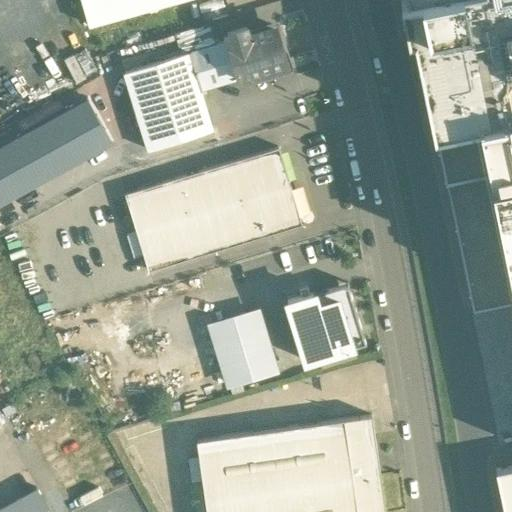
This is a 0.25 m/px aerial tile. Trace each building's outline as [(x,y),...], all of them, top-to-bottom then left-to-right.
[(81,0),(89,25),(178,0),(81,0)] [(511,0),(398,0),(432,121),(488,110),(500,173),(511,170),(511,0)] [(181,55),(215,44),(209,24),(175,35),(181,55)] [(274,26),(248,34),(245,28),(226,33),(228,40),(240,78),(285,65),(274,26)] [(215,44),(189,52),(201,90),(240,78),(228,40),(215,44)] [(63,58),(76,82),(98,69),(84,45),(63,58)] [(181,55),(124,72),(147,150),(213,130),(201,90),(189,52),(181,55)] [(0,144),(0,205),(113,142),(87,96),(0,144)] [(488,110),(432,121),(472,307),(511,299),(511,464),(496,469),(505,511),(511,511),(511,170),(500,173),(488,110)] [(278,148),(125,194),(148,270),(301,224),(278,148)] [(347,282),(286,301),(305,361),(318,357),(352,347),(365,343),(347,282)] [(255,311),(211,324),(229,383),(273,370),(255,311)] [(352,347),(318,357),(321,368),(356,358),(352,347)] [(384,511),(371,415),(196,440),(206,511),(384,511)] [(50,511),(38,489),(0,509),(0,511),(50,511)]
